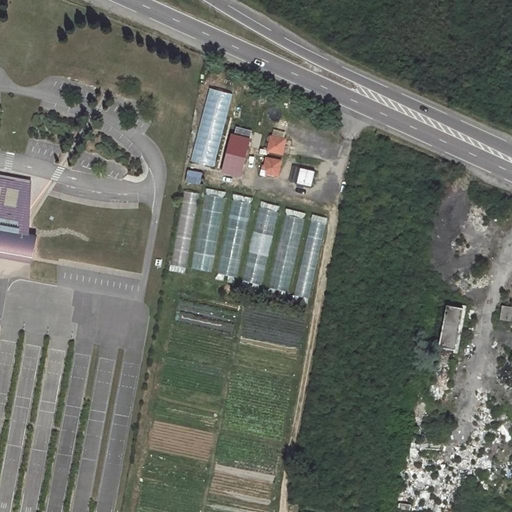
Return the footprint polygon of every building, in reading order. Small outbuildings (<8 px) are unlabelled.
[(242,175),(251,139),(231,134),(223,170),(242,175)] [(285,139),(270,136),(267,151),(282,154),(285,139)] [(281,161),(265,158),(262,172),(278,175),(281,161)] [(0,249),(9,251),(10,243),(17,245),(16,252),(29,255),(31,230),(30,230),(30,232),(26,231),(27,229),(21,228),(23,219),(18,218),(20,206),(22,206),(21,180),(20,183),(12,182),(12,179),(0,176),(0,249)] [(194,214),(198,193),(185,191),(181,212),(194,214)] [(204,194),(200,227),(211,228),(210,237),(196,235),(192,267),(212,270),(222,196),(204,194)] [(236,276),(249,202),(231,199),(218,273),(236,276)] [(282,236),(299,239),(303,215),(286,212),(282,236)] [(309,221),(306,252),(321,254),(324,222),(309,221)] [(175,249),(172,261),(185,263),(187,251),(175,249)] [(446,303),(437,345),(454,349),(464,307),(446,303)] [(500,320),(511,319),(511,306),(500,306),(500,320)]
